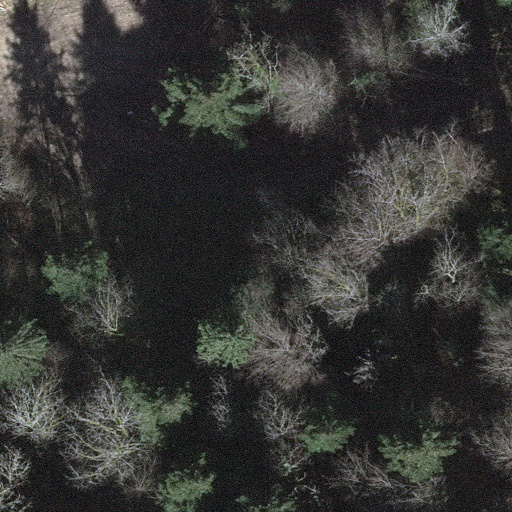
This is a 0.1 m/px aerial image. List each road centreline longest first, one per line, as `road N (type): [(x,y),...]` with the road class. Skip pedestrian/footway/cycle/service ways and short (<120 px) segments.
road 1 (track): [(0,58),(58,127),(111,160),(172,183),(305,176),(511,103)]
road 2 (track): [(6,58),(123,0)]
